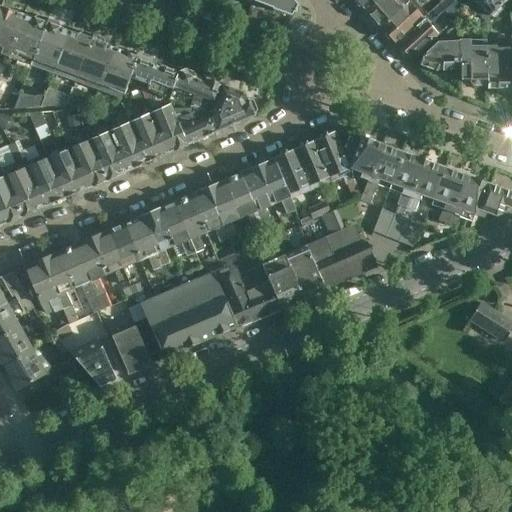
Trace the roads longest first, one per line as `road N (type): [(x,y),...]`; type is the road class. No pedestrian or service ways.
road 1 (tertiary): [(20,453),(511,240)]
road 2 (residential): [(0,250),(281,131),(320,88)]
road 3 (residential): [(120,0),(268,56),(311,63)]
road 4 (residential): [(367,84),(428,118),(511,149)]
